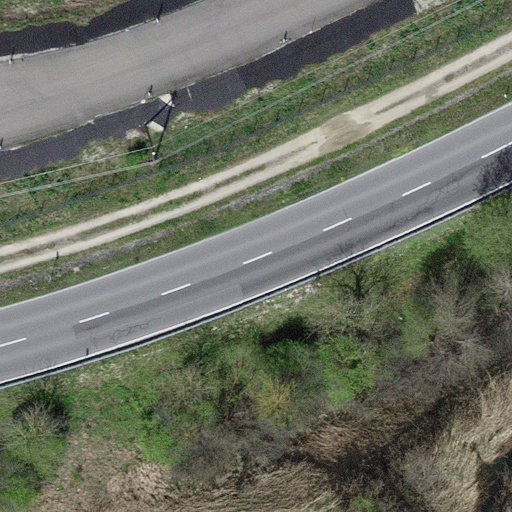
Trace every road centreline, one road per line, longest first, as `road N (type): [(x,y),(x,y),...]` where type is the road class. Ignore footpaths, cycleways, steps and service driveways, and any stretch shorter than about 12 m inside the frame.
road 1 (track): [(0,258),(148,217),(511,44)]
road 2 (secondary): [(511,139),(248,263),(0,343)]
